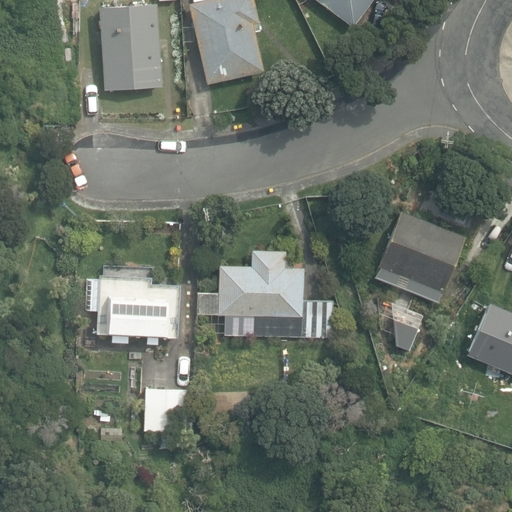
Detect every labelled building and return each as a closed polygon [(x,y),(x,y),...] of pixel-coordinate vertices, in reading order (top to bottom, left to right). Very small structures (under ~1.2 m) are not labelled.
[(201,0),(189,3),(208,83),(264,70),(253,23),(259,21),(254,0),(201,0)] [(318,0),(352,25),(371,0),(318,0)] [(100,6),(105,88),(163,84),(157,2),(100,6)] [(424,283),(444,291),(466,237),(401,210),(379,265),(414,279),(412,283),(422,288),(424,283)] [(231,333),(334,335),(335,297),(304,297),(304,265),(294,265),(294,258),(286,258),(286,248),(252,248),(252,263),(220,263),(220,292),(198,292),(198,312),(232,312),(231,333)] [(150,341),(158,342),(158,334),(176,335),(178,282),(151,281),(152,275),(101,273),(101,278),(89,278),(87,308),(99,309),(98,331),(113,332),(112,339),(126,340),(127,332),(150,333),(150,341)] [(467,352),(511,371),(511,310),(489,301),(467,352)] [(392,342),(409,348),(421,316),(404,310),(392,342)] [(145,427),(188,429),(189,388),(146,386),(145,427)] [(269,395),(227,400),(229,424),(271,420),(269,395)]
